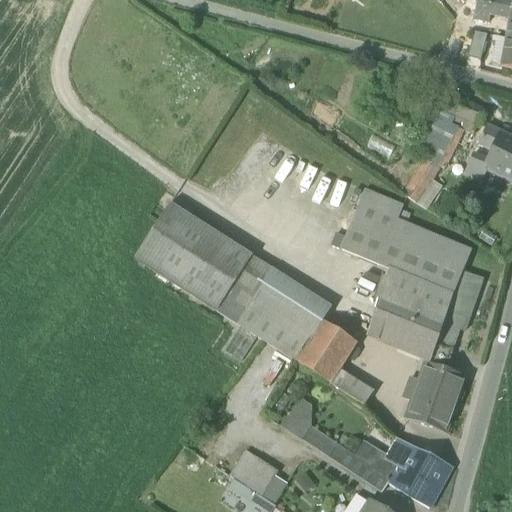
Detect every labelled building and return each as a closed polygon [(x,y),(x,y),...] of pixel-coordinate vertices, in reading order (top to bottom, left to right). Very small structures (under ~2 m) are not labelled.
[(511,0),(491,0),(491,7),(510,10),(511,0)] [(489,16),(509,20),(510,10),(491,7),(476,4),(474,16),(473,21),(488,23),(489,16)] [(473,21),(474,16),(465,5),(454,14),(465,26),(471,21),(473,21)] [(467,59),(480,62),(487,37),(474,34),(467,59)] [(490,67),(500,69),(505,40),(492,37),(491,44),(494,44),(490,67)] [(511,71),(511,40),(505,40),(500,69),(511,71)] [(412,153),(426,160),(432,164),(441,147),(451,127),(456,116),(462,102),(449,97),(438,121),(430,117),(412,153)] [(456,116),(482,128),(488,114),(462,102),(456,116)] [(439,168),(444,170),(463,132),(451,127),(441,147),(432,164),(431,164),(439,168)] [(491,152),(492,152),(500,134),(486,128),(478,146),(491,152)] [(487,174),(511,185),(511,182),(511,139),(500,134),(492,152),(491,152),(482,170),(482,171),(487,174)] [(431,164),(432,164),(426,160),(416,177),(428,187),(439,168),(431,164)] [(415,205),(428,187),(416,177),(402,196),(415,205)] [(470,252),(405,226),(396,222),(400,212),(402,208),(363,192),(339,251),(387,271),(387,270),(452,297),(461,273),(470,252)] [(134,261),(216,313),(251,259),(169,206),(134,261)] [(409,216),(400,212),(396,222),(405,226),(409,216)] [(216,313),(236,326),(272,272),(251,259),(216,313)] [(447,312),(452,297),(387,270),(387,271),(366,334),(429,360),(430,360),(447,312)] [(236,326),(295,364),(321,323),(322,324),(327,315),(302,292),(272,272),(236,326)] [(482,280),(461,273),(452,297),(447,312),(469,319),(482,280)] [(403,420),(446,436),(452,417),(447,415),(460,377),(445,371),(459,331),(464,333),(469,319),(447,312),(430,360),(429,360),(428,366),(423,364),(416,383),(419,384),(412,403),(409,402),(403,420)] [(295,364),(329,387),(338,372),(355,345),(322,324),(321,323),(295,364)] [(372,394),(338,372),(329,387),(363,409),(372,394)] [(447,415),(452,417),(466,379),(460,377),(447,415)] [(419,384),(416,383),(409,402),(412,403),(419,384)] [(387,484),(429,509),(450,469),(409,448),(397,468),(388,483),(387,484)] [(367,471),(388,483),(397,468),(386,461),(388,458),(378,453),(367,471)] [(256,459),(239,485),(261,499),(278,474),(256,459)] [(272,506),(261,499),(239,485),(239,484),(233,493),(262,511),(268,511),(271,507),(272,506)] [(384,511),(372,503),(365,511),(384,511)]
